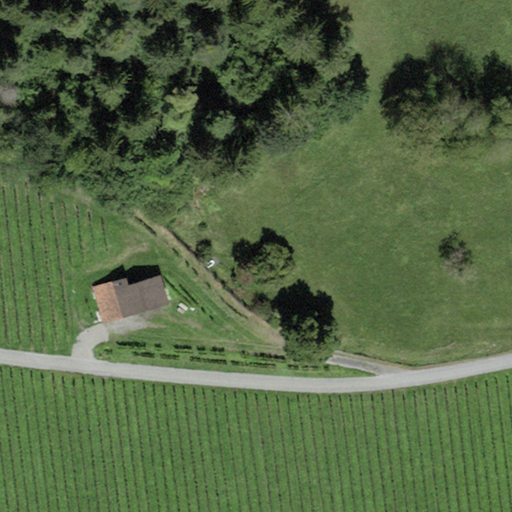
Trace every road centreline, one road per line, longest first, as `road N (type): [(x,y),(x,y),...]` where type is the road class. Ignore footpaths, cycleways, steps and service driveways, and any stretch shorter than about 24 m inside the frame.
road 1 (unclassified): [(0,356),(329,385),(511,357)]
road 2 (track): [(246,347),(134,229),(0,162)]
road 3 (track): [(182,339),(350,362),(405,378)]
